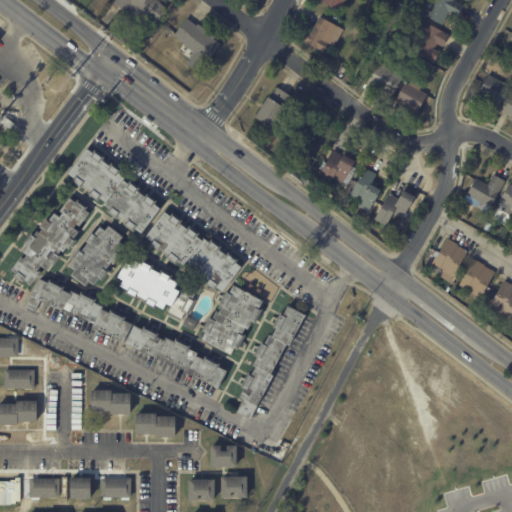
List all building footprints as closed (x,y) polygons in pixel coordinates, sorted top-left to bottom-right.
[(159,0),(171,9),(159,24),(146,14),(141,22),(116,3),(118,0),(159,0)] [(319,1),(319,0),(343,0),(337,11),(319,1)] [(454,0),(464,5),(458,17),(447,12),(440,25),(423,16),(427,8),(422,5),(424,0),(454,0)] [(410,1),(416,5),(412,11),(406,7),(410,1)] [(312,31),(320,16),(344,30),(335,46),(328,42),(323,52),(300,39),(305,30),(310,34),(312,31)] [(191,20),(200,27),(202,25),(219,39),(218,40),(226,46),(215,60),(214,59),(203,74),(190,64),(193,60),(181,51),(187,44),(177,37),(191,19),(191,20)] [(448,35),(441,48),(435,44),(432,50),(437,53),(431,64),(408,50),(415,37),(414,37),(418,31),(414,29),(420,20),(448,35)] [(372,88),(364,84),(374,64),(378,66),(381,59),(395,66),(391,73),(400,78),(390,97),(372,88)] [(492,79),(508,88),(496,110),(485,104),(487,101),(476,94),(486,75),(492,79)] [(190,91),(184,86),(191,79),(196,84),(190,91)] [(426,95),(416,116),(403,109),(404,107),(395,102),(404,84),(426,95)] [(281,89),(297,100),(278,130),(260,118),(280,88),(281,89)] [(511,120),(500,113),(511,94),(511,120)] [(104,155),(107,158),(105,161),(112,166),(115,162),(125,170),(122,174),(128,179),(126,181),(130,184),(133,181),(143,189),(140,192),(148,198),(150,194),(160,202),(157,205),(164,210),(145,235),(139,230),(137,233),(127,226),(129,223),(121,217),(119,220),(110,213),(112,210),(106,205),(108,203),(103,199),(101,202),(91,195),(93,192),(86,186),(83,189),(74,181),(76,178),(71,174),(89,149),(95,153),(97,150),(104,155)] [(348,156),(362,163),(359,169),(361,170),(354,187),(347,184),(338,180),(336,185),(330,183),(329,185),(324,183),(325,180),(324,180),(327,172),(324,170),(327,163),(331,165),(337,151),(348,156)] [(373,172),(383,177),(380,184),(388,188),(375,214),(361,207),(365,201),(355,196),(369,169),(373,172)] [(495,176),(504,181),(489,209),(465,195),(474,179),(486,186),(492,175),(495,176)] [(509,185),(511,186),(511,217),(507,215),(506,216),(500,212),(503,205),(498,202),(508,184),(509,185)] [(422,193),(424,194),(414,214),(404,208),(394,228),(380,221),(393,195),(404,200),(410,187),(422,193)] [(81,232),(76,238),(79,240),(72,249),(69,247),(66,252),(62,250),(60,253),(63,255),(56,265),(53,263),(48,269),(43,265),(40,269),(42,271),(33,284),(26,280),(24,282),(15,275),(17,272),(10,267),(19,254),(26,259),(29,255),(24,251),(28,245),(25,242),(33,231),(37,234),(39,231),(42,233),(45,228),(44,227),(49,220),(53,223),(54,222),(51,220),(56,213),(61,217),(65,212),(62,210),(71,197),(77,201),(79,199),(89,206),(87,209),(91,212),(81,225),(78,223),(75,227),(81,232)] [(460,220),(453,216),(456,210),(464,213),(460,220)] [(181,218),(185,221),(182,224),(190,230),(193,226),(203,234),(200,238),(204,242),(206,239),(211,243),(214,240),(224,247),(222,251),(229,256),(231,253),(241,260),(239,263),(245,268),(226,293),(220,288),(218,292),(208,284),(210,281),(202,275),(200,278),(191,271),(194,268),(189,264),(187,267),(181,263),(179,265),(169,258),(171,255),(163,249),(161,252),(152,245),(154,242),(148,237),(167,213),(172,216),(175,213),(181,218)] [(360,213),(365,216),(362,221),(357,219),(360,213)] [(111,272),(104,281),(101,279),(96,286),(91,282),(87,287),(73,276),(77,272),(71,267),(76,261),(73,258),(80,249),(84,251),(91,242),(89,242),(94,235),(95,235),(101,228),(107,232),(110,227),(124,237),(120,242),(126,246),(121,252),(124,255),(117,264),(114,262),(108,270),(111,272)] [(468,252),(449,284),(438,277),(442,272),(431,265),(446,239),(468,252)] [(398,245),(399,248),(393,249),(393,247),(392,248),(390,242),(396,240),(398,245)] [(156,271),(161,274),(163,269),(174,275),(172,279),(195,291),(192,297),(196,299),(188,314),(185,312),(182,318),(158,305),(157,309),(146,303),(148,300),(140,296),(138,299),(127,293),(129,290),(122,286),(125,280),(119,277),(127,263),(133,266),(135,260),(143,264),(141,266),(144,267),(146,263),(153,267),(152,269),(156,271)] [(456,286),(472,261),(493,274),(476,299),(456,286)] [(59,284),(67,288),(65,292),(72,295),(73,293),(82,297),(84,293),(99,300),(98,304),(106,308),(104,311),(111,314),(113,311),(128,318),(126,322),(145,331),(146,327),(162,334),(160,339),(167,343),(168,340),(176,344),(178,340),(193,347),(191,351),(200,355),(199,358),(206,361),(208,358),(223,365),(221,369),(230,373),(222,390),(190,375),(192,371),(161,357),(160,360),(128,345),(128,344),(95,329),(97,325),(66,310),(65,313),(40,301),(35,312),(29,309),(42,281),(50,284),(52,280),(59,284)] [(502,282),(511,287),(511,311),(505,322),(498,318),(499,316),(486,307),(502,282)] [(254,294),(258,297),(257,298),(269,304),(265,310),(269,312),(261,326),(258,325),(254,332),(246,328),(243,334),(252,338),(244,353),(240,351),(237,358),(208,342),(211,336),(207,334),(215,318),(218,320),(222,313),(226,315),(229,310),(225,308),(233,293),(237,295),(240,289),(253,296),(254,294)] [(310,319),(295,348),(292,347),(276,377),(278,379),(262,408),(261,407),(254,420),(241,414),(248,401),(246,400),(251,392),(246,390),(254,375),(258,377),(262,370),(259,368),(264,360),(260,358),(266,345),(273,349),(274,347),(271,346),(275,338),(278,339),(282,331),(278,329),(286,315),(290,317),(294,309),(311,318),(310,319)] [(14,359),(0,358),(0,339),(21,340),(21,359),(14,359)] [(8,391),(8,372),(38,371),(38,390),(8,391)] [(124,415),(113,415),(113,412),(94,412),(94,392),(114,392),(114,395),(133,395),(133,415),(124,415)] [(40,422),(21,423),(21,425),(1,426),(0,406),(19,405),(19,403),(39,402),(40,422)] [(169,438),(158,438),(158,435),(138,435),(138,415),(159,415),(159,418),(178,418),(178,438),(169,438)] [(236,469),(214,469),(214,448),(240,447),(240,469),(236,469)] [(88,497),(86,497),(86,498),(76,498),(76,497),(73,497),(72,476),(93,476),(94,497),(88,497)] [(131,496),(104,496),(104,477),(134,477),(134,496),(131,496)] [(59,496),(32,496),(32,478),(62,478),(62,496),(59,496)] [(223,479),(249,479),(249,500),(224,500),(223,479)] [(191,482),(217,481),(217,503),(192,503),(191,482)]
